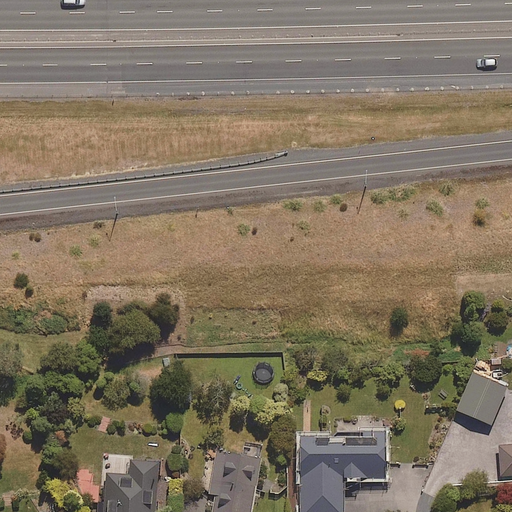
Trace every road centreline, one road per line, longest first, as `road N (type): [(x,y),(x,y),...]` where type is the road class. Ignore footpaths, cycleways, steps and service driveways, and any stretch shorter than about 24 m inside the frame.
road 1 (motorway): [(511,148),(0,204)]
road 2 (motorway): [(511,52),(0,66)]
road 3 (motorway): [(0,13),(511,3)]
